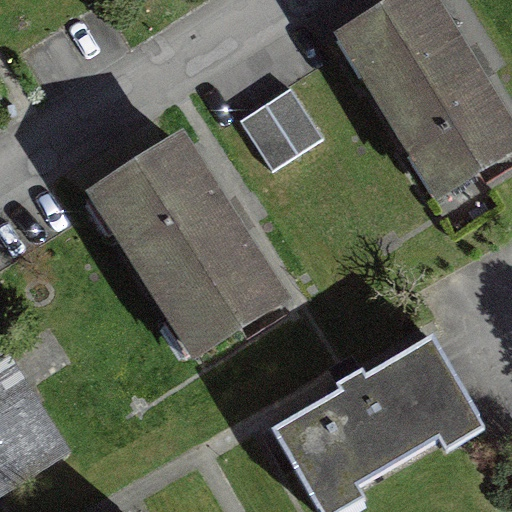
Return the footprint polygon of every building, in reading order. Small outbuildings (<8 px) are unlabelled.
[(479,80),(427,0),(407,0),(351,35),(374,73),(370,75),(418,155),(423,152),(446,189),(511,149),(511,139),(477,81),(479,80)] [(272,172),(323,140),(291,90),(240,122),(272,172)] [(239,233),(178,144),(98,195),(198,353),(279,301),(236,235),(239,233)] [(477,418),(432,341),(366,380),(362,373),(337,387),(341,394),(274,433),(319,509),(477,418)] [(0,493),(65,452),(0,349),(0,493)]
